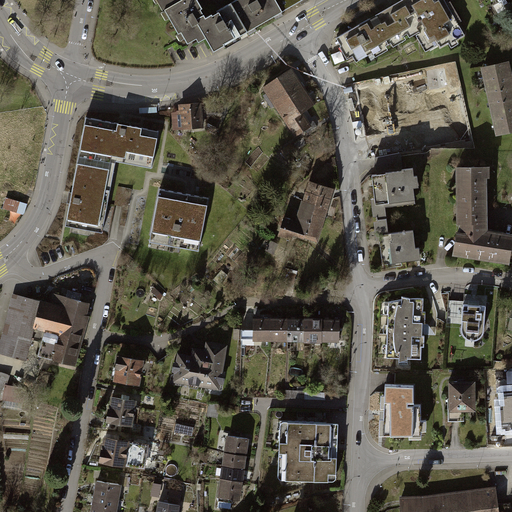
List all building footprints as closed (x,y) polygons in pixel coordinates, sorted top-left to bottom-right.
[(155,0),(161,10),(163,9),(179,0),(155,0)] [(179,0),(163,9),(182,45),(194,38),(196,42),(205,37),(196,20),(203,16),(195,0),(179,0)] [(274,0),(232,0),(230,1),(246,31),(281,11),(274,0)] [(274,0),(281,11),(300,0),(274,0)] [(407,0),(401,0),(335,37),(347,60),(363,50),(366,55),(414,27),(421,24),(407,0)] [(442,0),(407,0),(421,24),(414,27),(428,51),(462,32),(442,0)] [(203,16),(196,20),(205,37),(212,50),(246,31),(230,1),(203,16)] [(511,69),(510,59),(480,66),(488,99),(511,93),(511,69)] [(292,69),(262,87),(286,123),(302,112),(315,104),(292,69)] [(448,110),(446,91),(382,100),(380,86),(363,88),(369,132),(454,120),(453,109),(448,110)] [(511,93),(488,99),(496,134),(511,130),(511,93)] [(198,104),(176,106),(177,130),(200,128),(198,104)] [(302,112),(286,123),(294,135),(311,124),(302,112)] [(86,118),(78,165),(110,171),(113,154),(154,161),(158,139),(148,137),(149,129),(143,128),(86,118)] [(110,171),(78,165),(67,225),(98,231),(110,171)] [(410,167),(369,172),(372,195),(368,196),(370,217),(385,215),(384,204),(413,200),(411,186),(417,185),(415,173),(411,174),(410,167)] [(455,233),(451,253),(506,261),(511,236),(483,231),(482,176),(486,176),(485,167),(456,167),(456,223),(460,222),(459,234),(455,233)] [(284,216),(278,234),(292,239),(294,233),(318,241),(320,235),(324,222),(327,210),(331,197),(334,188),(309,180),(303,199),(302,199),(295,219),(284,216)] [(209,198),(161,189),(152,235),(200,244),(209,198)] [(25,203),(6,197),(3,208),(22,214),(25,203)] [(379,237),(381,262),(419,258),(418,246),(413,246),(412,228),(386,230),(385,217),(372,218),(374,238),(379,237)] [(66,289),(64,296),(79,300),(80,293),(66,289)] [(81,301),(79,300),(64,296),(54,294),(51,305),(78,312),(81,301)] [(0,351),(25,358),(30,338),(40,302),(41,300),(27,297),(14,296),(0,342),(0,351)] [(404,297),(387,300),(384,357),(397,358),(397,364),(406,364),(406,358),(419,358),(422,297),(404,297)] [(86,314),(78,312),(51,305),(40,302),(30,338),(39,341),(39,339),(43,340),(47,324),(81,333),(86,314)] [(485,304),(460,303),(458,329),(460,334),(463,337),(467,339),(471,340),(474,339),(477,337),(481,334),(482,331),(485,304)] [(269,317),(251,316),(250,339),(268,339),(269,317)] [(285,317),(269,317),(268,339),(285,340),(285,317)] [(303,317),(285,317),(285,340),(302,340),(303,317)] [(321,318),(303,317),(302,340),(320,341),(321,318)] [(337,318),(321,318),(320,341),(337,341),(337,318)] [(73,365),(81,333),(47,324),(43,340),(39,356),(73,365)] [(190,356),(176,354),(175,362),(171,362),(169,370),(173,370),(171,380),(187,382),(186,387),(196,388),(196,385),(203,386),(203,384),(216,386),(217,382),(221,382),(222,374),(219,374),(221,359),(220,359),(222,352),(220,351),(221,345),(205,342),(203,350),(191,348),(190,356)] [(117,368),(115,379),(138,383),(142,361),(117,356),(115,367),(117,368)] [(0,377),(7,379),(4,398),(16,400),(19,386),(8,384),(10,374),(0,372),(0,377)] [(473,380),(447,381),(448,420),(459,419),(458,409),(474,409),(473,380)] [(384,418),(380,418),(379,435),(409,434),(409,438),(421,438),(421,429),(426,429),(426,419),(421,419),(421,404),(414,404),(414,384),(385,384),(385,395),(381,395),(381,409),(384,409),(384,418)] [(497,400),(499,432),(511,431),(511,386),(500,387),(501,400),(497,400)] [(109,408),(107,419),(131,423),(134,401),(111,397),(110,408),(109,408)] [(278,421),(276,471),(283,471),(283,479),(315,480),(315,472),(334,473),(336,423),(278,421)] [(224,435),(216,498),(238,501),(239,492),(241,478),(243,463),(245,448),(246,438),(224,435)] [(147,444),(105,438),(103,448),(101,448),(99,460),(144,467),(147,444)] [(114,511),(120,484),(97,480),(96,486),(93,500),(91,511),(114,511)] [(153,496),(161,496),(162,483),(154,482),(153,496)] [(422,498),(399,498),(399,511),(496,511),(493,488),(422,498)] [(155,500),(152,511),(175,511),(177,503),(155,500)]
